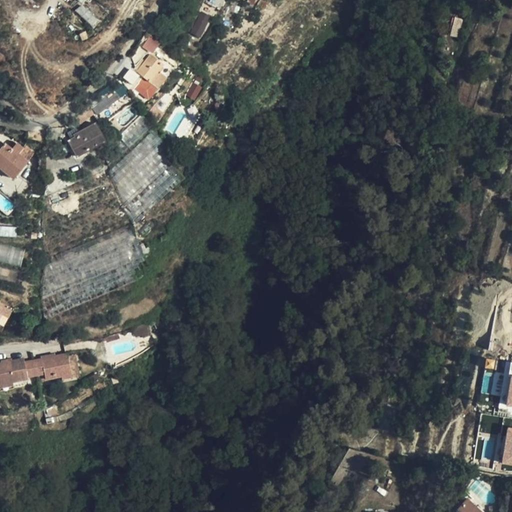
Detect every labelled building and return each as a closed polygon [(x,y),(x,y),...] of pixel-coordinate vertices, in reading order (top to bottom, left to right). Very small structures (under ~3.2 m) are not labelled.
[(202,11),(190,32),(200,38),(212,17),(202,11)] [(437,41),(439,34),(441,18),(436,17),(433,16),(429,39),(437,41)] [(152,34),(143,45),(153,53),(161,42),(152,34)] [(159,70),(163,64),(151,55),(138,72),(145,77),(151,82),(159,70)] [(166,75),(159,70),(151,82),(145,77),(137,87),(150,97),(166,75)] [(121,85),(118,81),(110,88),(101,97),(91,105),(89,107),(94,114),(96,116),(119,99),(114,90),(121,85)] [(94,114),(89,107),(77,115),(76,116),(81,123),(94,114)] [(95,121),(82,129),(84,132),(72,139),(70,140),(79,157),(83,155),(86,160),(99,152),(96,148),(106,142),(95,121)] [(198,127),(189,122),(180,139),(188,144),(198,127)] [(84,132),(82,129),(79,124),(67,130),(72,139),(84,132)] [(154,131),(108,171),(135,222),(183,179),(172,163),(178,157),(154,131)] [(24,149),(19,145),(14,150),(12,148),(0,138),(0,160),(2,163),(0,165),(0,166),(15,179),(29,163),(19,155),(24,149)] [(131,223),(111,231),(127,287),(137,283),(134,271),(148,264),(131,223)] [(0,233),(16,234),(17,226),(0,225),(0,233)] [(111,231),(44,260),(44,322),(127,287),(111,231)] [(25,248),(0,241),(0,259),(21,265),(25,248)] [(68,352),(55,354),(43,357),(25,360),(24,357),(10,360),(1,362),(0,361),(0,384),(12,382),(13,386),(28,384),(28,381),(46,377),(47,381),(63,378),(62,374),(72,372),(68,352)] [(77,354),(69,355),(74,376),(81,374),(77,354)] [(503,465),(511,465),(511,427),(506,427),(503,465)] [(484,455),(492,455),(493,438),(485,438),(484,455)] [(494,511),(481,499),(469,511),(494,511)]
